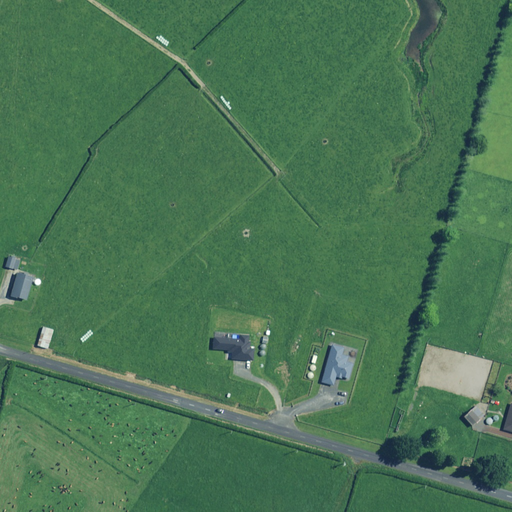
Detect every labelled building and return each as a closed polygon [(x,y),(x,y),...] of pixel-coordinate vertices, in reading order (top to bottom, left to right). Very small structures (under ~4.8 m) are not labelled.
[(20,260),(8,257),(5,267),(17,270),(20,260)] [(33,277),(17,273),(10,296),(26,300),(33,277)] [(53,330),(43,327),(37,346),(47,349),(53,330)] [(344,348),(332,345),(321,383),(333,386),(335,378),(341,379),(342,377),(350,379),(355,361),(350,359),(351,357),(342,354),(344,348)] [(307,374),(307,375),(307,376),(307,377),(307,378),(308,379),(309,379),(310,380),(311,380),(312,380),(313,379),(314,378),(315,377),(315,376),(315,375),(315,374),(314,374),(314,373),(313,373),(313,372),(312,372),(311,372),(310,372),(309,372),(308,372),(308,373),(307,373),(307,374)] [(511,403),(503,430),(511,432),(511,403)] [(471,411),(464,417),(471,426),(479,421),(471,411)]
